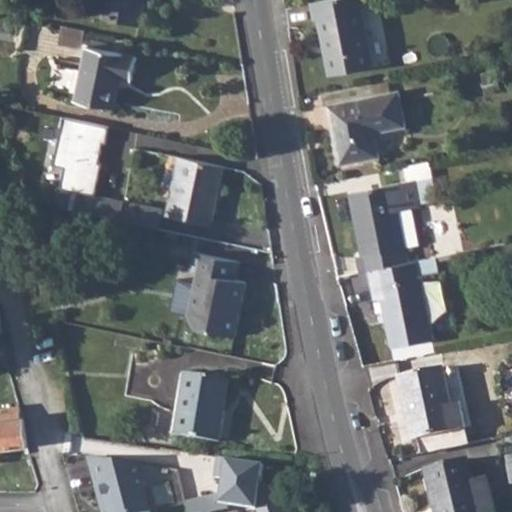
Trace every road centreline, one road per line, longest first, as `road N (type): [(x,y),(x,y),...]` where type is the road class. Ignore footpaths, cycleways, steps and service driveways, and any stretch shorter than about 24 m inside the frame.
road 1 (residential): [(358,511),(285,218),(255,0)]
road 2 (residential): [(59,509),(28,346)]
